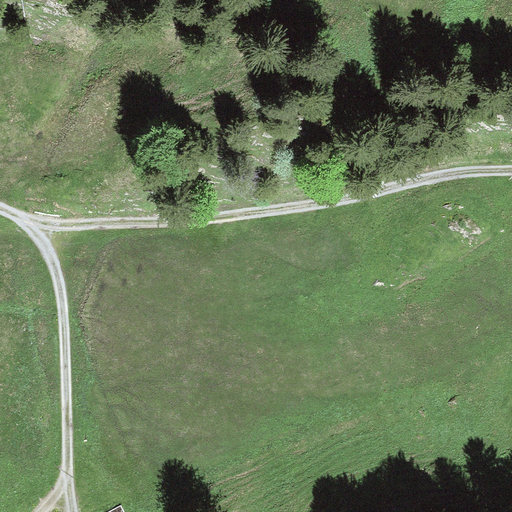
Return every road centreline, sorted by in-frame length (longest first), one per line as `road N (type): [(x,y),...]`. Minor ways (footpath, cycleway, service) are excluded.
road 1 (track): [(511,167),(460,168),(247,215),(26,222),(0,210)]
road 2 (track): [(0,226),(26,222),(51,249),(63,302),(75,511)]
